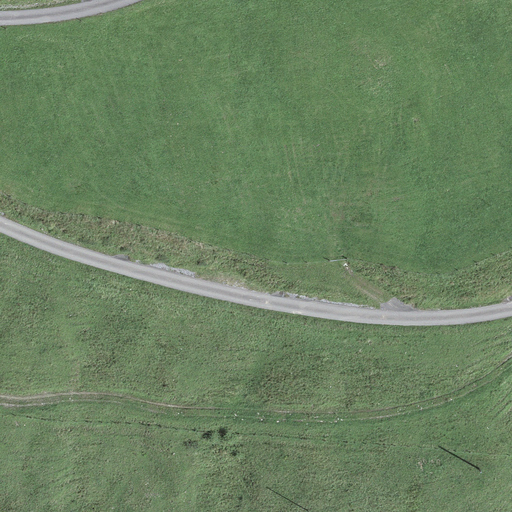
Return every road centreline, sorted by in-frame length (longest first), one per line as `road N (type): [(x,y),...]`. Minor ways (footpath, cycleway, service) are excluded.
road 1 (track): [(0,400),(83,392),(190,413),(390,413),(454,398),(511,363)]
road 2 (track): [(0,229),(149,279),(368,324),(511,313)]
